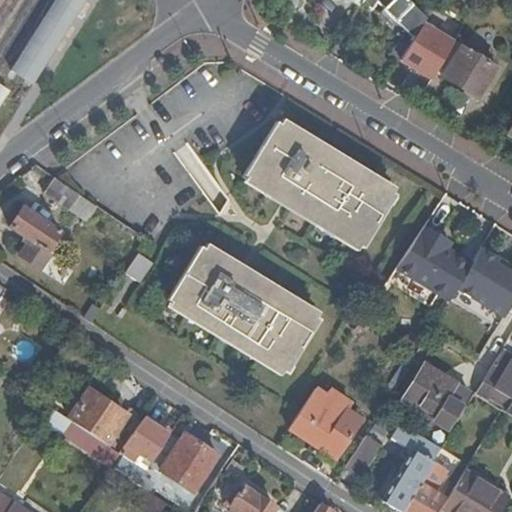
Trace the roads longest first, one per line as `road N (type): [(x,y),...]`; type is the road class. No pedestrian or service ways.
road 1 (residential): [(365,511),(0,274)]
road 2 (residential): [(207,5),(511,197)]
road 3 (residential): [(0,165),(184,21)]
